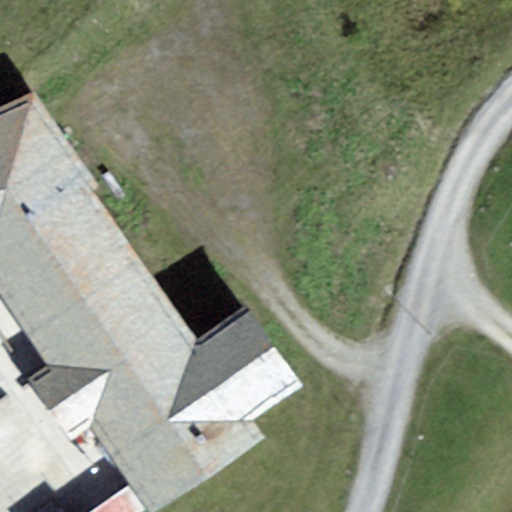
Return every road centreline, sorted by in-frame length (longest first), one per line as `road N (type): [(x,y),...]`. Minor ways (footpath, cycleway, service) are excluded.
road 1 (track): [(361,511),(432,253),(486,125),(511,104)]
road 2 (track): [(242,236),(334,350),(400,374)]
